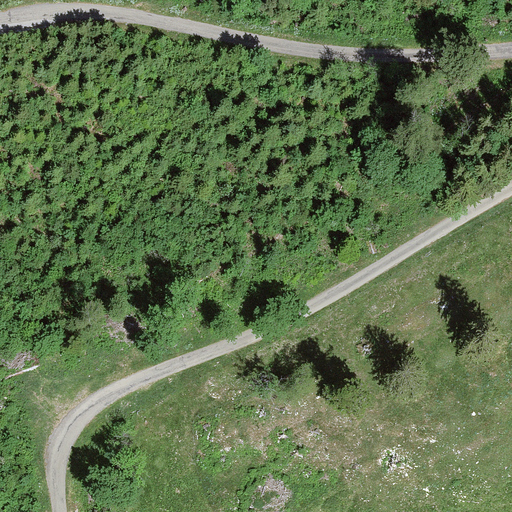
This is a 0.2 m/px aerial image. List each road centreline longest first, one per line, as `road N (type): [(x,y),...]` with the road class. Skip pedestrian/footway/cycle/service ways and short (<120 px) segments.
road 1 (unclassified): [(56,511),(54,466),(64,436),(98,400),(315,304),(511,190)]
road 2 (unclassified): [(511,50),(361,56),(101,8),(0,17)]
